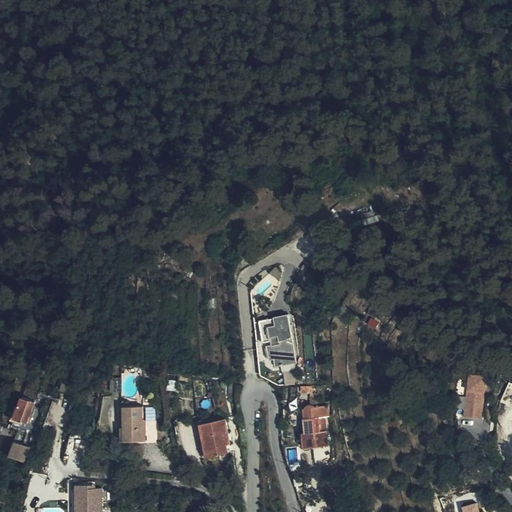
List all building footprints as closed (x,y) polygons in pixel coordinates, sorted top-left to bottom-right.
[(281,356),(282,364),(303,361),(294,312),(281,314),(282,316),(266,318),(269,338),(276,337),(277,343),(273,344),(275,356),(281,356)] [(382,321),(374,316),(370,322),(378,327),(382,321)] [(68,387),(79,391),(84,373),(73,370),(68,387)] [(487,374),(468,372),(462,415),(481,418),(487,374)] [(172,386),(180,388),(182,378),(174,376),(172,386)] [(228,389),(236,390),(238,377),(230,376),(228,389)] [(27,418),(36,396),(29,393),(21,416),(27,418)] [(42,398),(36,396),(27,418),(35,420),(42,398)] [(325,412),(325,402),(318,403),(314,398),(311,399),(309,401),(307,403),(307,405),(308,408),(309,408),(309,413),(307,413),(309,429),(326,428),(325,412)] [(126,439),(151,439),(150,423),(147,423),(146,405),(125,405),(126,439)] [(230,451),(230,439),(230,428),(234,428),(234,415),(200,416),(201,452),(230,451)] [(309,429),(306,429),(308,445),(327,442),(326,428),(309,429)] [(10,454),(27,460),(32,445),(16,439),(10,454)] [(93,484),(93,481),(80,480),(79,511),(104,511),(106,485),(99,484),(93,484)] [(482,511),(479,499),(461,503),(463,511),(482,511)]
